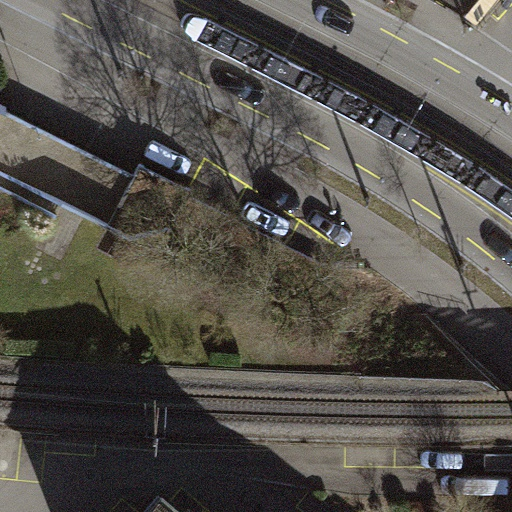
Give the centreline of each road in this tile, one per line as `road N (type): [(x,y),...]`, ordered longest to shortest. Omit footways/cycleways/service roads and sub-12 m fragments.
road 1 (tertiary): [(59,0),(321,130),(511,261)]
road 2 (tertiary): [(474,89),(305,0)]
